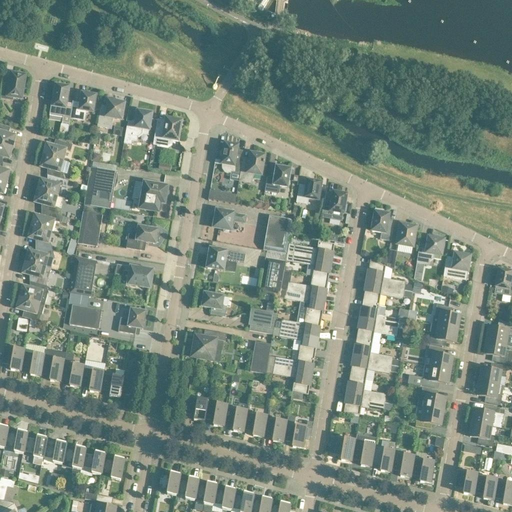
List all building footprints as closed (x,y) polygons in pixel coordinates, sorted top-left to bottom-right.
[(10,85),(3,84),(0,100),(13,102),(13,98),(22,99),(23,91),(26,88),(24,85),(26,77),(26,76),(25,76),(22,73),(19,75),(11,74),(10,85)] [(51,104),(49,116),(50,116),(50,114),(63,116),(60,135),(67,136),(70,120),(72,105),(66,104),(69,88),(56,86),(53,106),(52,106),(52,104),(51,104)] [(80,103),(73,102),(72,105),(70,120),(85,122),(87,112),(93,113),(96,96),(82,93),(80,103)] [(97,127),(112,130),(113,119),(122,121),(125,104),(122,103),(122,101),(116,100),(116,102),(108,101),(107,107),(101,106),(100,112),(97,127)] [(127,125),(124,144),(132,146),(132,142),(137,143),(138,138),(138,137),(142,135),(143,130),(149,131),(150,129),(152,128),(150,126),(153,114),(150,113),(148,112),(147,111),(145,110),(143,110),(142,110),(140,111),(137,111),(136,120),(134,127),(127,125)] [(179,142),(182,121),(166,118),(165,123),(158,122),(158,120),(153,146),(161,147),(168,148),(171,146),(172,141),(179,142)] [(0,144),(14,148),(15,137),(16,136),(15,136),(8,134),(8,133),(6,133),(8,127),(0,125),(0,144)] [(114,127),(112,135),(121,137),(122,128),(114,127)] [(42,156),(63,161),(66,151),(71,152),(73,145),(58,141),(57,147),(55,146),(54,147),(48,145),(47,144),(47,145),(43,156),(42,155),(42,156)] [(221,152),(220,156),(222,158),(221,161),(221,165),(223,165),(223,167),(223,169),(225,173),(227,174),(231,174),(230,181),(239,182),(243,158),(244,152),(238,151),(239,146),(224,143),(223,150),(221,152)] [(0,157),(2,158),(2,157),(3,157),(9,159),(10,158),(14,148),(0,144),(0,157)] [(243,158),(240,174),(239,182),(251,184),(254,175),(261,176),(263,164),(265,164),(265,162),(264,162),(265,156),(263,156),(264,154),(262,154),(260,153),(258,153),(256,153),(256,155),(251,154),(250,160),(243,158)] [(49,176),(52,177),(65,180),(63,173),(60,172),(63,161),(42,156),(41,167),(41,168),(48,170),(50,171),(49,176)] [(0,162),(0,181),(8,184),(8,183),(10,172),(10,171),(9,171),(9,172),(3,170),(2,170),(2,169),(0,168),(2,163),(0,162)] [(291,169),(276,167),(274,179),(267,178),(265,192),(276,194),(277,189),(280,189),(280,187),(288,188),(291,169)] [(86,193),(84,206),(110,211),(117,172),(91,168),(87,187),(86,193)] [(36,191),(58,197),(57,197),(60,186),(67,188),(68,181),(65,180),(52,177),(51,182),(49,182),(48,182),(42,180),(41,180),(41,181),(37,191),(36,191)] [(299,185),(296,203),(308,205),(309,200),(319,201),(322,183),(307,180),(306,186),(299,185)] [(0,193),(3,194),(3,195),(4,194),(8,184),(0,181),(0,193)] [(136,183),(133,198),(139,199),(137,209),(154,212),(158,212),(160,204),(163,204),(164,204),(165,205),(165,203),(166,200),(166,197),(168,196),(169,195),(170,193),(169,191),(168,190),(168,187),(145,183),(145,182),(144,184),(136,183)] [(43,212),(46,213),(59,216),(57,208),(54,208),(57,197),(58,197),(36,191),(37,192),(35,202),(35,203),(35,204),(35,203),(42,205),(42,206),(44,206),(43,212)] [(210,191),(208,200),(235,204),(237,195),(210,191)] [(326,197),(323,214),(323,215),(330,216),(329,219),(341,221),(342,216),(342,214),(344,215),(344,212),(346,212),(347,205),(345,205),(347,198),(347,195),(342,194),(333,192),(333,194),(326,193),(326,197)] [(390,215),(383,214),(384,211),(375,209),(375,212),(372,231),(371,232),(381,234),(380,240),(391,242),(394,222),(388,221),(390,215)] [(230,231),(231,231),(233,221),(245,223),(246,216),(217,211),(214,228),(224,230),(224,232),(228,233),(230,231)] [(30,226),(30,227),(52,233),(52,232),(51,232),(54,222),(62,224),(63,221),(64,217),(59,216),(46,213),(45,218),(43,217),(43,218),(42,218),(36,216),(35,215),(35,216),(31,227),(30,226)] [(103,216),(83,213),(78,244),(97,248),(103,216)] [(287,255),(287,253),(289,245),(293,221),(269,217),(263,251),(287,255)] [(400,224),(400,226),(396,245),(413,248),(417,227),(404,225),(400,224)] [(37,247),(40,248),(53,251),(51,244),(48,243),(51,233),(52,233),(30,227),(31,227),(29,238),(29,239),(36,241),(38,242),(37,247)] [(160,233),(158,233),(158,230),(139,227),(137,237),(129,235),(126,249),(140,251),(141,242),(156,245),(156,242),(158,243),(159,239),(159,238),(160,233)] [(429,266),(430,262),(433,259),(434,255),(442,257),(445,240),(442,240),(441,238),(439,237),(437,236),(435,236),(433,237),(431,238),(428,237),(426,250),(419,249),(417,264),(429,266)] [(289,245),(287,253),(316,258),(315,261),(331,264),(331,263),(332,258),(335,245),(319,242),(317,250),(289,245)] [(53,251),(40,248),(39,253),(37,252),(37,253),(30,251),(29,251),(29,252),(25,262),(24,262),(46,268),(51,269),(54,259),(55,259),(53,251)] [(69,248),(67,254),(73,256),(75,250),(69,248)] [(206,269),(224,272),(226,260),(245,264),(246,255),(210,249),(206,269)] [(389,250),(386,267),(394,271),(397,252),(389,250)] [(314,267),(312,280),(328,283),(328,282),(329,277),(331,264),(315,261),(316,258),(287,253),(287,255),(286,262),(314,267)] [(447,257),(444,277),(466,281),(469,268),(470,268),(471,262),(470,262),(471,257),(463,255),(454,254),(454,259),(447,257)] [(69,294),(89,297),(95,261),(75,258),(72,275),(72,278),(72,280),(70,290),(69,294)] [(281,291),(282,282),(286,262),(265,258),(260,292),(280,295),(281,291)] [(369,269),(367,282),(380,284),(380,287),(404,291),(405,285),(406,283),(391,280),(384,279),(386,267),(370,260),(370,261),(369,269)] [(51,269),(46,268),(24,262),(25,263),(23,273),(23,274),(23,275),(24,274),(30,276),(30,277),(32,277),(31,283),(35,284),(47,287),(46,283),(47,283),(51,269)] [(131,267),(131,268),(124,267),(123,271),(130,273),(128,285),(150,289),(153,271),(131,267)] [(499,270),(498,271),(497,277),(496,288),(504,289),(503,296),(511,297),(511,285),(510,285),(511,275),(511,272),(506,271),(505,269),(502,269),(500,270),(499,270)] [(326,296),(328,283),(312,280),(311,287),(282,282),(281,291),(309,295),(309,298),(325,301),(326,296)] [(366,287),(363,300),(379,303),(381,296),(403,300),(403,298),(404,291),(380,287),(380,284),(367,282),(366,287)] [(413,287),(412,293),(421,294),(422,285),(414,283),(413,287)] [(18,297),(18,298),(45,305),(48,294),(49,295),(47,287),(35,284),(33,289),(31,288),(31,289),(24,287),(23,286),(23,287),(19,297),(18,297)] [(444,286),(442,292),(452,296),(454,290),(444,286)] [(280,295),(279,299),(300,303),(308,304),(306,314),(305,317),(321,320),(322,314),(325,301),(309,298),(309,295),(281,291),(280,295)] [(202,307),(216,310),(215,316),(225,318),(227,307),(222,306),(224,297),(207,294),(204,293),(202,307)] [(42,316),(45,305),(18,298),(19,298),(17,309),(17,310),(18,310),(24,311),(24,312),(26,313),(25,318),(31,320),(38,322),(39,322),(41,315),(42,316)] [(362,306),(360,319),(374,322),(373,325),(398,329),(399,320),(384,317),(377,316),(379,303),(363,300),(363,301),(362,306)] [(69,325),(99,330),(102,311),(72,306),(69,325)] [(438,326),(458,330),(460,316),(448,314),(449,308),(437,306),(435,317),(433,316),(431,325),(438,326)] [(274,328),(275,322),(277,314),(273,314),(273,313),(251,309),(248,326),(250,326),(249,331),(273,335),(274,328)] [(129,320),(121,318),(118,332),(135,335),(136,329),(143,330),(146,312),(131,310),(129,320)] [(275,322),(274,328),(303,333),(302,336),(318,339),(318,338),(319,333),(321,320),(305,317),(304,324),(297,323),(282,320),(281,323),(275,322)] [(359,325),(357,338),(373,341),(374,334),(381,335),(396,337),(398,329),(373,325),(374,322),(360,319),(360,320),(359,325)] [(31,320),(29,327),(37,328),(38,322),(31,320)] [(398,326),(398,329),(406,330),(406,327),(407,322),(399,320),(398,326)] [(489,327),(486,341),(506,344),(508,336),(511,336),(511,326),(502,322),(501,329),(489,327)] [(455,344),(458,330),(438,326),(431,325),(430,332),(431,334),(430,345),(442,347),(443,341),(455,344)] [(301,342),(299,355),(315,357),(318,339),(302,336),(303,333),(274,328),(273,335),(273,337),(301,342)] [(396,337),(396,339),(404,341),(406,330),(398,329),(396,337)] [(213,362),(217,341),(225,342),(227,335),(205,331),(204,338),(195,336),(194,345),(193,344),(193,345),(194,345),(193,349),(192,349),(193,350),(191,358),(213,362)] [(356,344),(354,357),(367,359),(367,362),(391,366),(392,360),(393,358),(379,355),(371,354),(372,344),(373,341),(357,338),(356,344)] [(506,344),(486,341),(484,355),(496,357),(495,363),(507,365),(509,354),(505,353),(506,344)] [(110,343),(109,350),(116,351),(117,344),(110,343)] [(266,375),(266,374),(268,365),(269,357),(271,345),(255,343),(250,372),(266,375)] [(25,351),(22,369),(31,371),(30,376),(41,378),(42,375),(46,351),(46,348),(26,345),(25,351)] [(5,347),(2,364),(3,364),(11,366),(11,371),(22,372),(22,369),(25,351),(5,347)] [(432,359),(431,368),(451,371),(453,357),(440,355),(441,350),(429,347),(427,358),(432,359)] [(66,354),(46,351),(42,375),(43,375),(51,376),(50,381),(61,383),(64,364),(66,354)] [(313,370),(315,357),(299,355),(298,362),(269,357),(268,365),(296,370),(296,373),(312,376),(313,370)] [(353,362),(350,375),(366,378),(368,371),(375,372),(390,375),(390,373),(391,366),(367,362),(367,359),(354,357),(353,357),(353,362)] [(84,367),(64,364),(61,383),(62,380),(71,382),(70,387),(81,389),(84,367)] [(309,389),(312,376),(296,373),(296,370),(268,365),(266,374),(295,379),(292,392),(308,396),(308,395),(309,389)] [(481,369),(479,382),(499,386),(500,377),(505,378),(507,367),(495,365),(494,371),(481,369)] [(85,367),(84,367),(81,389),(81,386),(82,386),(90,387),(90,392),(100,394),(104,372),(84,369),(85,367)] [(409,376),(407,385),(420,387),(420,386),(435,388),(436,383),(448,385),(451,371),(431,368),(429,376),(424,376),(424,379),(409,376)] [(104,374),(101,391),(102,391),(110,393),(109,398),(120,399),(121,395),(124,395),(131,396),(135,374),(124,373),(123,378),(115,376),(104,374)] [(349,381),(347,394),(361,396),(360,399),(385,404),(386,398),(386,395),(371,392),(364,391),(366,381),(366,378),(350,375),(350,376),(349,381)] [(479,382),(477,396),(485,398),(489,398),(488,404),(500,406),(504,387),(499,386),(479,382)] [(418,401),(417,408),(443,413),(446,399),(433,397),(434,391),(422,389),(420,400),(418,401)] [(346,400),(344,413),(345,413),(359,416),(360,416),(361,408),(383,412),(384,410),(385,404),(360,399),(361,396),(347,394),(346,400)] [(188,397),(185,414),(186,414),(195,416),(194,421),(204,423),(205,423),(205,420),(208,403),(208,401),(188,397)] [(208,403),(205,420),(206,420),(214,421),(213,426),(224,428),(225,425),(228,408),(228,406),(208,403)] [(385,404),(384,410),(392,412),(393,405),(385,404)] [(500,410),(500,409),(488,406),(487,412),(474,410),(472,424),(492,427),(501,429),(504,411),(500,410)] [(228,408),(225,425),(226,425),(234,427),(233,432),(244,433),(245,430),(248,414),(248,412),(238,410),(228,408)] [(417,417),(415,428),(427,430),(428,424),(432,425),(441,426),(443,413),(417,408),(416,416),(417,417)] [(248,414),(245,430),(245,431),(254,432),(253,437),(264,439),(264,436),(267,419),(268,417),(267,417),(248,414)] [(287,423),(284,441),(285,441),(293,443),(292,448),(304,450),(305,441),(310,441),(313,423),(308,422),(307,428),(294,426),(296,418),(288,417),(287,422),(287,423)] [(267,419),(264,436),(265,436),(274,437),(273,442),(283,444),(284,444),(284,441),(287,423),(287,422),(270,420),(267,419)] [(492,427),(472,424),(469,437),(482,440),(481,445),(493,447),(495,437),(490,436),(492,427)] [(26,433),(19,432),(18,432),(18,435),(7,433),(8,428),(4,450),(5,447),(15,449),(14,453),(23,455),(27,433),(26,433)] [(27,433),(23,455),(24,452),(35,454),(33,465),(41,466),(46,438),(38,437),(38,438),(37,440),(26,438),(27,433)] [(356,441),(352,460),(362,461),(361,466),(371,468),(372,468),(372,465),(375,447),(377,439),(357,435),(356,441)] [(332,437),(329,454),(333,455),(342,456),(341,461),(352,463),(352,460),(356,441),(332,437)] [(375,447),(372,465),(373,465),(381,467),(380,472),(391,474),(392,471),(396,450),(397,444),(382,441),(381,448),(375,447)] [(45,443),(43,457),(54,459),(53,464),(62,466),(65,449),(66,444),(65,444),(58,442),(57,442),(57,443),(56,445),(46,444),(45,443)] [(511,448),(501,446),(499,453),(503,454),(511,456),(511,448)] [(62,466),(62,467),(73,469),(72,474),(80,475),(84,454),(85,454),(85,449),(77,448),(76,447),(76,448),(76,451),(65,449),(62,466)] [(396,450),(392,471),(393,471),(401,472),(400,477),(411,479),(412,476),(415,459),(415,457),(405,456),(406,452),(396,450)] [(85,454),(84,454),(80,475),(92,477),(92,475),(101,476),(105,454),(104,454),(96,453),(96,454),(95,456),(85,454)] [(105,454),(101,476),(101,473),(112,475),(111,480),(120,482),(124,460),(123,459),(116,458),(115,458),(115,459),(115,461),(104,459),(105,454)] [(415,459),(412,476),(421,478),(420,483),(431,485),(435,463),(415,459)] [(457,471),(454,488),(456,488),(464,490),(463,494),(474,496),(475,493),(478,477),(478,475),(457,471)] [(167,495),(176,497),(177,494),(179,480),(180,475),(179,475),(172,473),(171,473),(171,474),(170,477),(160,475),(158,489),(168,490),(167,495)] [(478,477),(475,493),(476,494),(484,495),(483,500),(494,502),(495,499),(498,482),(498,480),(478,477)] [(179,480),(177,494),(186,495),(186,500),(194,502),(195,502),(195,499),(198,485),(198,480),(190,478),(189,478),(189,479),(189,482),(179,480)] [(511,484),(498,482),(495,499),(504,500),(503,505),(511,506),(511,484)] [(198,485),(195,499),(205,500),(202,511),(212,511),(213,504),(216,490),(217,485),(216,485),(208,484),(208,483),(208,484),(207,487),(198,485)] [(216,490),(213,504),(223,505),(222,510),(231,511),(232,509),(234,495),(235,490),(234,490),(227,489),(226,488),(226,489),(225,492),(216,490)] [(234,495),(232,509),(241,510),(241,511),(250,511),(253,500),(253,495),(252,495),(245,494),(244,493),(244,494),(244,497),(234,495)] [(96,502),(97,496),(86,494),(85,500),(96,502)] [(97,496),(96,502),(112,505),(113,498),(97,496)] [(253,500),(250,511),(269,511),(271,505),(272,500),(271,500),(263,499),(263,498),(263,499),(262,502),(253,500)] [(18,511),(15,504),(0,500),(0,511),(18,511)] [(271,505),(269,511),(290,511),(289,511),(290,505),(289,505),(282,504),(281,503),(281,504),(280,507),(271,505)]
